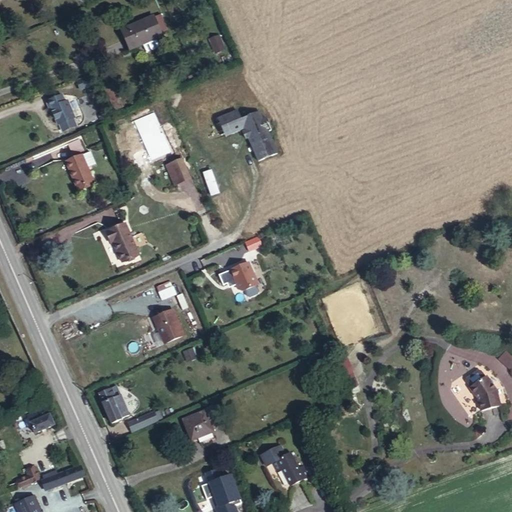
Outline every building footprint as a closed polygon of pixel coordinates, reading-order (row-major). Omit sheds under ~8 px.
[(152,16),(117,31),(126,51),(139,46),(141,51),(143,52),(155,48),(156,45),(154,40),(161,37),(152,16)] [(208,37),(213,54),(226,50),(221,33),(208,37)] [(77,77),(64,81),(67,90),(80,85),(77,77)] [(49,95),(34,102),(38,112),(39,112),(41,115),(45,125),(47,125),(61,119),(62,118),(55,101),(52,102),(49,95)] [(216,116),(223,137),(243,129),(255,161),(278,153),(262,108),(240,116),(237,109),(216,116)] [(217,138),(223,136),(215,117),(210,120),(217,138)] [(61,119),(47,125),(50,132),(64,126),(61,119)] [(84,164),(79,152),(56,161),(67,189),(85,181),(78,167),(84,164)] [(173,161),(158,168),(166,187),(181,181),(173,161)] [(202,172),(210,196),(219,193),(211,169),(202,172)] [(98,232),(108,254),(126,246),(116,224),(98,232)] [(252,241),(240,246),(243,254),(255,249),(252,241)] [(126,246),(108,254),(112,264),(130,256),(126,246)] [(250,285),(241,264),(222,272),(230,290),(233,291),(250,285)] [(155,318),(163,340),(169,342),(185,335),(174,310),(155,318)] [(186,362),(196,358),(192,348),(182,352),(186,362)] [(510,371),(511,369),(511,358),(506,351),(499,358),(510,371)] [(113,379),(104,382),(109,395),(118,391),(113,379)] [(502,394),(492,380),(476,393),(482,400),(482,399),(485,403),(489,415),(507,409),(502,394)] [(109,395),(104,382),(92,387),(105,416),(125,407),(118,391),(109,395)] [(206,428),(197,408),(175,417),(182,437),(206,428)] [(118,433),(146,420),(142,410),(114,422),(118,433)] [(40,419),(21,428),(27,444),(47,435),(40,419)] [(304,480),(299,468),(294,469),(288,453),(284,455),(279,444),(257,454),(261,464),(268,462),(272,470),(277,468),(285,487),(304,480)] [(72,474),(71,471),(33,488),(39,500),(77,482),(72,474)] [(17,482),(6,488),(10,495),(31,486),(25,473),(15,477),(17,482)] [(30,511),(27,503),(7,511),(30,511)]
